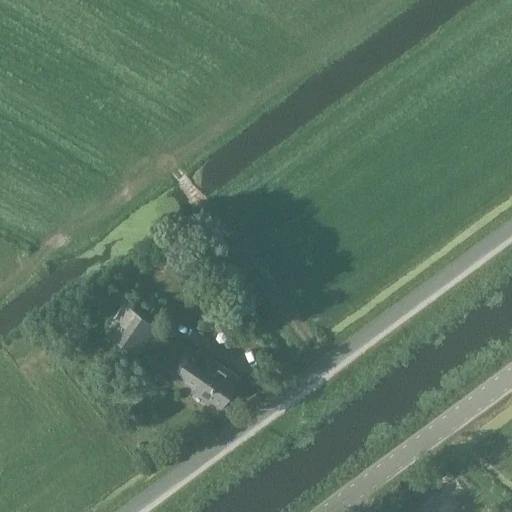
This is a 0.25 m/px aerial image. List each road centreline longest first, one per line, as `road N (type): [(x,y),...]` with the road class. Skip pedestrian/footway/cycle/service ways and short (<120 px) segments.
road 1 (unclassified): [(126,511),(511,226)]
road 2 (track): [(165,165),(322,363)]
road 3 (tertiary): [(325,511),(511,373)]
